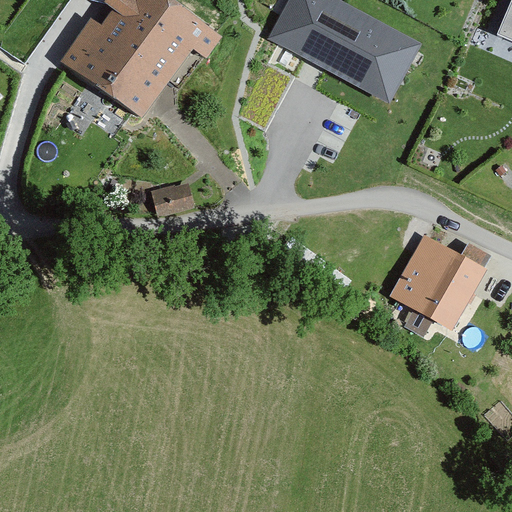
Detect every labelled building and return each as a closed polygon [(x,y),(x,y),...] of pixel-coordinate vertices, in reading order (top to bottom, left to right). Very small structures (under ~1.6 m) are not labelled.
[(105,0),(59,66),(139,122),(190,51),(204,62),(220,39),(176,8),(181,0),(105,0)] [(412,41),(334,0),(294,0),(274,38),(383,96),(412,41)] [(511,0),(508,0),(493,35),(511,43),(511,0)] [(321,99),(305,81),(289,95),(305,113),(321,99)] [(152,185),(156,210),(198,204),(194,178),(152,185)] [(459,261),(422,241),(389,301),(453,335),(485,275),(482,274),(489,261),(466,248),(459,261)]
